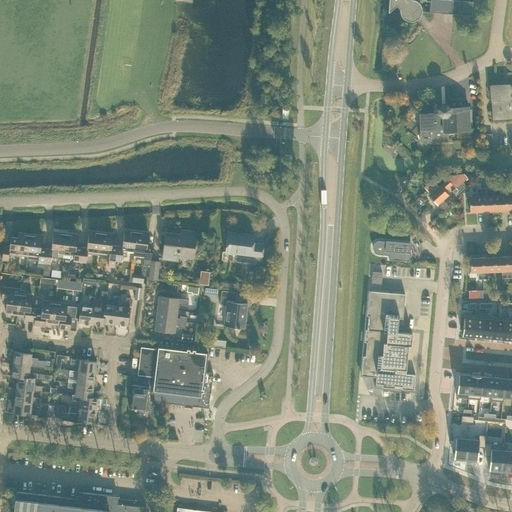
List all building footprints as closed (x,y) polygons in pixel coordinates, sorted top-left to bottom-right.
[(388,0),(388,7),(390,10),(396,5),(399,9),(399,10),(400,13),(400,14),(401,15),(402,16),(402,17),(403,18),(404,19),(406,20),(408,21),(411,21),(413,21),(414,20),(417,19),(418,18),(419,17),(420,15),(421,14),(421,12),(421,11),(421,9),(421,7),(421,6),(420,5),(419,4),(418,2),(417,1),(415,0),(388,0)] [(454,1),(443,0),(434,0),(434,12),(453,14),(454,1)] [(511,85),(507,86),(507,87),(492,88),(493,100),(491,100),(492,121),(511,120),(511,85)] [(448,107),(446,105),(445,105),(442,105),(441,105),(438,108),(438,109),(438,113),(420,114),(421,142),(447,141),(446,131),(469,130),(468,107),(449,108),(448,107)] [(493,145),(492,134),(482,135),(483,146),(493,145)] [(431,180),(423,187),(429,194),(428,195),(437,205),(448,195),(444,191),(452,184),(455,188),(462,182),(467,178),(463,174),(461,174),(444,177),(444,176),(441,178),(444,182),(440,185),(436,188),(434,186),(435,185),(431,180)] [(455,188),(452,191),(456,195),(466,186),(462,182),(455,188)] [(493,195),(494,212),(506,211),(505,187),(500,187),(500,195),(493,195)] [(469,196),(470,213),(482,212),(481,188),(476,188),(476,196),(469,196)] [(481,188),(482,212),(494,212),(493,195),(486,196),(486,188),(481,188)] [(123,247),(117,246),(115,261),(121,262),(122,256),(126,257),(127,250),(133,251),(134,251),(136,231),(125,230),(123,247)] [(87,248),(82,247),(80,262),(86,263),(86,258),(91,259),(92,254),(98,255),(98,254),(101,233),(89,231),(87,248)] [(143,265),(150,266),(153,245),(147,244),(148,233),(136,231),(134,251),(133,251),(133,256),(144,258),(143,265)] [(165,236),(162,258),(178,260),(178,253),(193,255),(196,233),(181,231),(180,233),(165,232),(165,236)] [(52,249),(46,248),(44,263),(50,264),(51,256),(63,258),(65,234),(54,232),(52,249)] [(16,253),(28,255),(30,235),(18,233),(17,239),(10,238),(10,246),(3,245),(2,260),(8,261),(9,252),(16,253)] [(115,261),(117,246),(111,245),(112,234),(101,233),(98,254),(109,255),(108,266),(114,267),(115,261)] [(73,261),(80,262),(82,247),(76,246),(77,235),(65,234),(63,258),(69,258),(73,259),(73,261)] [(42,236),(30,235),(28,255),(34,255),(34,257),(38,262),(37,267),(44,268),(44,263),(46,248),(40,248),(42,236)] [(228,236),(226,253),(235,254),(234,260),(236,261),(255,264),(256,260),(261,260),(263,245),(253,244),(254,236),(245,235),(245,238),(228,236)] [(408,256),(409,244),(380,241),(379,241),(377,242),(376,242),(375,243),(374,243),(374,244),(373,245),(373,246),(373,247),(373,248),(373,250),(374,251),(374,252),(375,253),(376,253),(377,254),(378,254),(379,254),(389,255),(389,259),(409,261),(409,257),(409,256),(408,256)] [(483,279),(488,279),(487,271),(494,271),(494,257),(482,258),(483,279)] [(501,270),(502,278),(507,278),(506,257),(494,257),(494,271),(501,270)] [(477,272),(478,280),(483,279),(482,258),(469,258),(470,272),(477,272)] [(151,261),(149,279),(156,280),(159,262),(151,261)] [(375,269),(373,281),(383,282),(384,270),(375,269)] [(69,290),(79,292),(80,283),(70,282),(69,290)] [(178,289),(187,290),(187,292),(192,293),(192,294),(198,294),(199,288),(179,285),(178,289)] [(6,312),(17,314),(20,294),(21,289),(13,288),(3,287),(1,299),(7,300),(6,312)] [(141,300),(142,288),(136,287),(134,299),(141,300)] [(205,288),(204,295),(216,296),(217,289),(205,288)] [(221,291),(220,305),(226,305),(224,325),(244,327),(247,304),(235,303),(237,292),(221,291)] [(401,389),(414,390),(415,375),(403,374),(403,370),(406,370),(408,346),(411,346),(412,334),(397,332),(398,318),(402,319),(403,313),(405,294),(369,291),(367,310),(367,316),(369,316),(368,330),(365,329),(364,342),(367,342),(365,356),(363,356),(361,376),(376,377),(375,384),(382,384),(382,387),(394,388),(395,386),(401,387),(401,389)] [(32,296),(20,294),(17,314),(25,315),(24,320),(34,321),(36,309),(30,308),(32,296)] [(81,305),(79,323),(91,324),(93,307),(94,297),(90,296),(88,306),(81,305)] [(115,324),(118,306),(119,296),(114,296),(113,305),(106,304),(105,304),(103,322),(115,324)] [(181,303),(181,305),(188,306),(188,300),(179,299),(179,298),(159,296),(157,308),(177,310),(178,302),(181,303)] [(115,324),(127,325),(131,298),(126,297),(125,307),(118,306),(115,324)] [(91,324),(103,326),(103,322),(105,304),(106,304),(106,299),(102,298),(100,307),(93,307),(91,324)] [(45,322),(53,322),(55,303),(43,301),(42,309),(36,309),(34,321),(34,325),(44,327),(45,322)] [(67,304),(55,303),(53,322),(60,323),(59,329),(69,330),(76,331),(77,319),(75,318),(77,307),(67,306),(67,304)] [(157,308),(156,319),(186,322),(186,317),(180,316),(179,318),(176,318),(177,310),(157,308)] [(464,315),(462,336),(472,337),(474,316),(464,315)] [(474,316),(472,337),(483,338),(485,316),(474,316)] [(485,316),(483,338),(493,339),(495,317),(485,316)] [(495,317),(493,339),(503,340),(505,318),(495,317)] [(511,319),(505,318),(503,340),(511,340),(511,319)] [(178,327),(185,328),(186,322),(156,319),(155,330),(174,333),(175,325),(178,325),(178,327)] [(141,347),(138,375),(145,376),(153,377),(152,392),(154,392),(155,401),(167,403),(184,405),(192,406),(208,408),(213,373),(205,372),(207,352),(202,351),(202,346),(159,341),(158,346),(157,346),(157,349),(141,347)] [(32,354),(11,351),(11,356),(14,357),(13,364),(30,366),(45,368),(46,361),(38,360),(38,358),(31,358),(32,354)] [(71,358),(70,364),(79,365),(78,371),(95,374),(98,374),(98,369),(95,369),(96,362),(71,358)] [(30,366),(13,364),(10,363),(9,368),(12,369),(11,376),(14,376),(17,377),(17,376),(28,378),(29,377),(35,378),(34,379),(37,379),(43,380),(44,374),(38,374),(29,373),(30,366)] [(95,374),(78,371),(64,370),(63,374),(69,375),(69,376),(77,377),(76,383),(93,386),(96,386),(97,381),(94,381),(95,374)] [(458,374),(456,397),(468,399),(470,375),(458,374)] [(470,375),(468,399),(480,400),(480,395),(482,376),(470,375)] [(16,388),(33,390),(33,391),(41,392),(42,386),(34,385),(34,379),(35,378),(29,377),(28,378),(17,376),(17,377),(14,376),(14,381),(17,381),(16,388)] [(132,385),(129,408),(146,410),(149,391),(152,392),(153,377),(145,376),(143,386),(132,385)] [(482,376),(480,395),(491,396),(492,377),(482,376)] [(491,396),(490,401),(503,402),(503,397),(505,378),(492,377),(491,396)] [(511,379),(505,378),(503,397),(511,397),(511,379)] [(93,386),(76,383),(68,382),(67,388),(76,389),(75,395),(75,396),(81,397),(81,396),(92,398),(92,397),(95,398),(95,393),(92,393),(93,386)] [(33,391),(33,390),(16,388),(13,388),(12,393),(15,393),(15,400),(31,402),(40,403),(41,398),(32,397),(33,391)] [(81,396),(81,397),(75,396),(75,395),(72,395),(72,400),(80,401),(79,408),(96,410),(96,411),(99,411),(100,406),(97,405),(98,398),(95,398),(92,397),(92,398),(81,396)] [(31,402),(15,400),(12,400),(11,405),(14,405),(13,412),(38,415),(39,410),(31,409),(31,402)] [(57,405),(55,417),(62,418),(62,411),(68,412),(69,407),(57,405)] [(71,407),(70,412),(69,419),(98,423),(98,418),(95,417),(96,411),(96,410),(79,408),(71,407)] [(163,423),(164,415),(156,414),(155,422),(163,423)] [(467,439),(465,460),(477,461),(478,447),(484,448),(485,444),(486,436),(479,435),(478,440),(467,439)] [(455,438),(453,459),(465,460),(467,439),(455,438)] [(484,448),(484,456),(490,456),(488,470),(501,471),(503,452),(503,446),(485,444),(484,448)] [(511,452),(503,452),(501,471),(511,472),(511,452)] [(144,511),(145,507),(134,506),(134,500),(118,498),(118,497),(79,492),(78,499),(16,492),(13,511),(144,511)]
